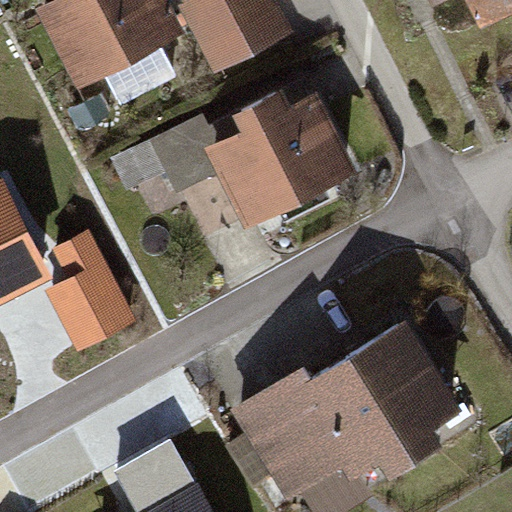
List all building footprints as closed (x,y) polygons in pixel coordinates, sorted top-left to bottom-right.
[(179,0),(55,0),(51,2),(95,85),(197,31),(179,0)] [(291,0),(195,0),(229,67),(306,29),(291,0)] [(511,0),(486,0),(498,24),(511,16),(511,0)] [(260,128),(229,143),(266,222),(370,173),(330,88),(310,98),(303,83),(251,108),(260,128)] [(321,361),(244,411),(302,501),(359,464),(367,476),(397,456),(411,478),(459,447),(449,431),(478,412),(418,319),(331,376),(321,361)] [(231,511),(189,425),(122,458),(145,505),(129,511),(231,511)]
